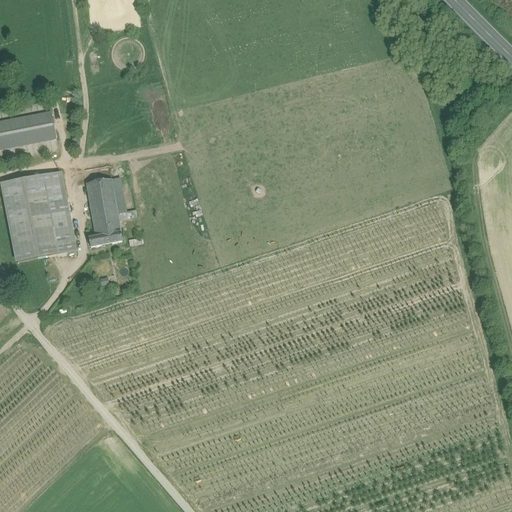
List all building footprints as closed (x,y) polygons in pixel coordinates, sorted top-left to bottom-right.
[(208,113),(303,93),(302,84),(206,104),(208,113)] [(51,114),(0,124),(0,150),(56,140),(51,114)] [(109,167),(85,171),(87,185),(112,181),(111,174),(109,167)] [(111,174),(112,181),(118,215),(128,214),(120,173),(111,174)] [(62,174),(3,185),(18,263),(77,252),(62,174)] [(96,239),(121,234),(119,223),(118,215),(112,181),(87,185),(96,239)] [(128,214),(118,215),(119,223),(137,219),(136,212),(128,214)] [(96,239),(89,240),(91,249),(123,243),(121,234),(96,239)] [(142,239),(129,242),(130,247),(143,245),(142,239)]
